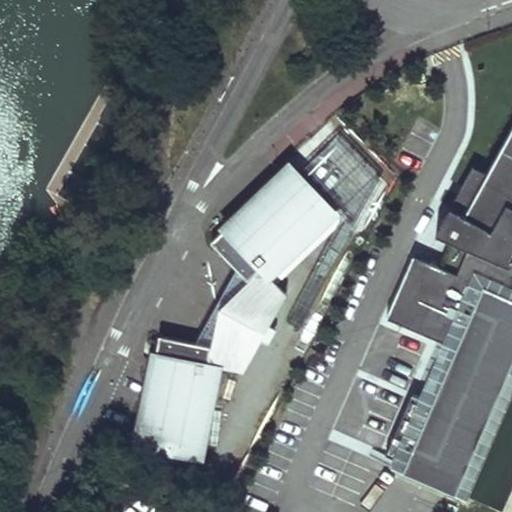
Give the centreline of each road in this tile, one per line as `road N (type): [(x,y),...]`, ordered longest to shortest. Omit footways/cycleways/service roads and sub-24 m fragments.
road 1 (residential): [(194,199),(119,343),(55,511)]
road 2 (residential): [(194,199),(323,88),(454,0)]
road 3 (residential): [(290,0),(207,158),(194,199)]
